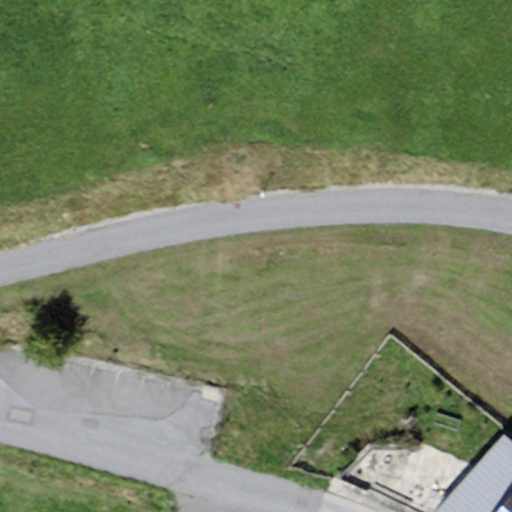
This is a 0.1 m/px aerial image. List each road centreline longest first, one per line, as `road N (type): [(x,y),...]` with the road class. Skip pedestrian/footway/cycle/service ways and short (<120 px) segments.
road 1 (residential): [(0,267),(131,231),(342,201),(436,202),(511,219)]
road 2 (residential): [(322,511),(0,426)]
